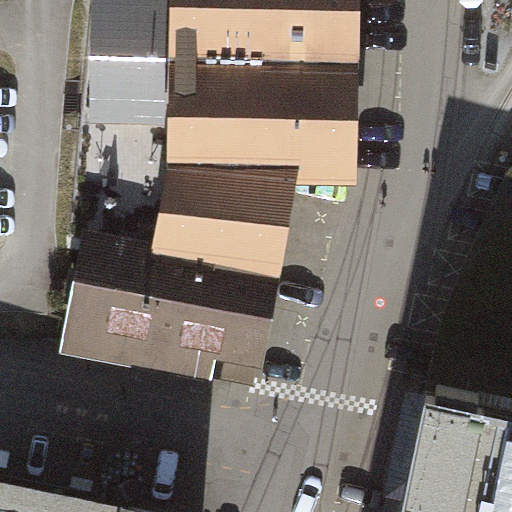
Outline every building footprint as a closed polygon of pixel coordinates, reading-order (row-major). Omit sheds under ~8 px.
[(68,234),(81,236),(84,221),(154,234),(168,157),(170,0),(90,0),(79,116),(68,234)] [(360,178),(362,0),(170,0),(168,157),(301,158),(297,177),(360,178)] [(297,177),(301,158),(168,157),(154,234),(84,221),(81,236),(61,347),(260,383),(297,177)] [(446,311),(441,330),(431,377),(511,393),(511,164),(509,168),(453,291),(446,311)] [(402,511),(511,511),(511,393),(431,377),(402,511)] [(0,464),(0,511),(212,511),(214,509),(199,505),(0,464)]
